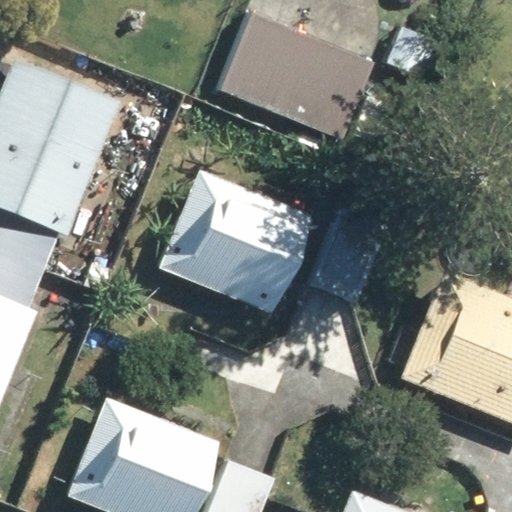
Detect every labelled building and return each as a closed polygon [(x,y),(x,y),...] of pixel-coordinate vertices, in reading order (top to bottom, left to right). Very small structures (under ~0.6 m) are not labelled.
[(373,62),(253,13),(221,93),(340,142),(373,62)] [(0,400),(38,305),(26,301),(54,231),(68,237),(124,97),(16,54),(0,94),(0,400)] [(198,171),(158,267),(276,315),(316,219),(302,213),(309,197),(260,176),(253,193),(198,171)] [(335,221),(309,280),(356,302),(382,243),(335,221)] [(511,294),(441,266),(398,374),(511,420),(511,294)] [(195,511),(225,438),(109,391),(70,488),(130,511),(195,511)] [(262,511),(277,479),(228,457),(203,511),(262,511)] [(418,511),(351,486),(341,511),(418,511)]
